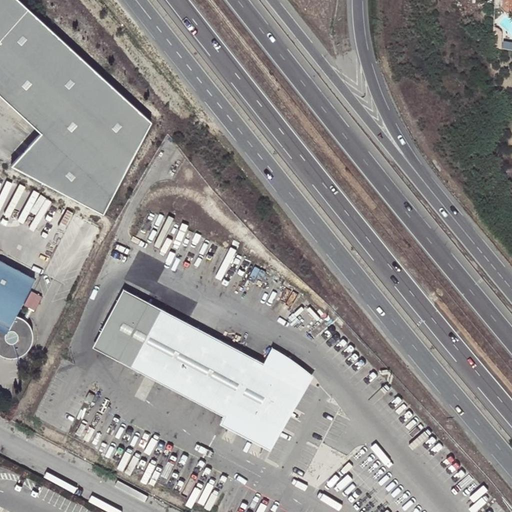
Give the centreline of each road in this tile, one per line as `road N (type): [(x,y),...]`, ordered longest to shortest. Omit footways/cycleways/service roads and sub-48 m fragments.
road 1 (motorway): [(177,0),(511,412)]
road 2 (motorway): [(511,340),(243,0)]
road 3 (primary): [(511,292),(271,0)]
road 4 (primary): [(283,184),(511,465)]
road 5 (trunk): [(511,282),(391,123),(365,59),(357,0)]
road 6 (trunk): [(129,0),(283,184)]
road 7 (primary): [(140,0),(283,184)]
road 8 (unclassified): [(139,511),(0,438)]
